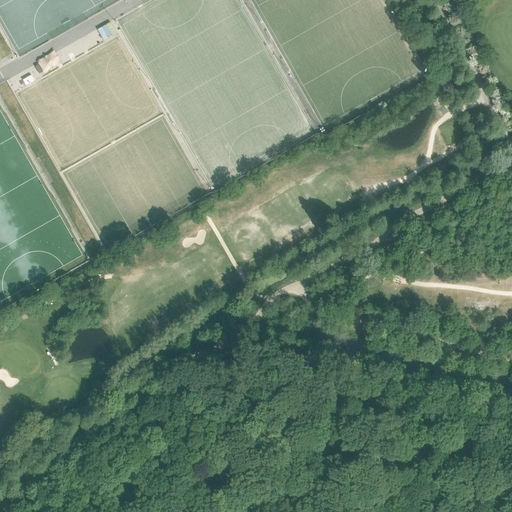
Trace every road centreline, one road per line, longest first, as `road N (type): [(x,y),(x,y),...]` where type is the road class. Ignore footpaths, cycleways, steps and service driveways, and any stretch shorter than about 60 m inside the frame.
road 1 (residential): [(509,141),(437,0)]
road 2 (unknown): [(367,248),(420,227),(499,167)]
